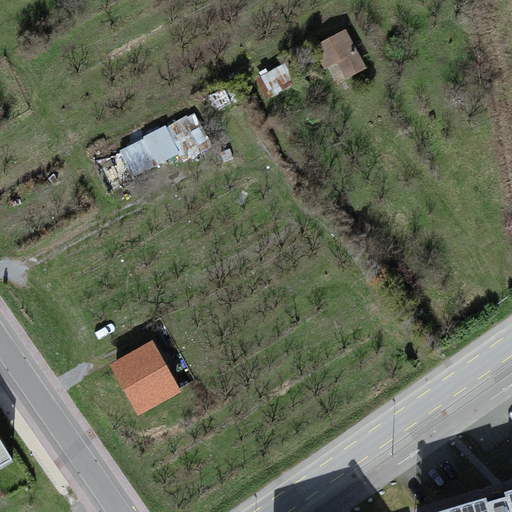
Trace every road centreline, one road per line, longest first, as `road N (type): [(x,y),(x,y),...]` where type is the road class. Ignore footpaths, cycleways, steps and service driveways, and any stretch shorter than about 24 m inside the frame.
road 1 (unclassified): [(511,344),(271,511)]
road 2 (unclassified): [(0,348),(116,511)]
